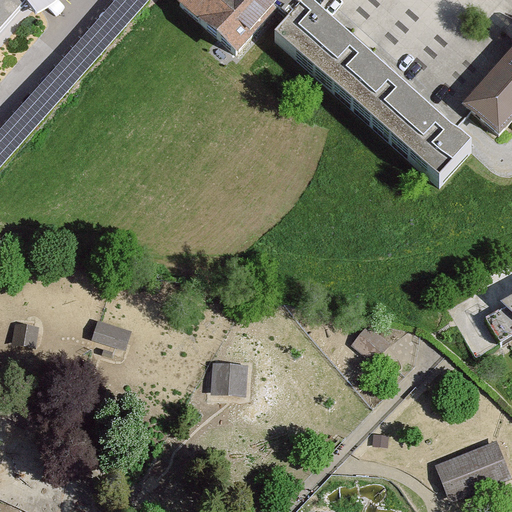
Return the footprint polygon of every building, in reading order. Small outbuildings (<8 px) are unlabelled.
[(0,0),(0,44),(28,13),(44,28),(69,0),(0,0)] [(188,0),(179,11),(244,67),(301,0),(188,0)] [(312,14),(280,49),(450,200),(481,164),(312,14)] [(511,138),(511,59),(465,112),(505,147),(511,138)] [(511,307),(503,312),(511,320),(511,307)] [(130,336),(100,326),(94,342),(125,352),(130,336)] [(38,329),(16,327),(14,349),(37,351),(38,329)] [(247,370),(215,369),(214,398),(246,399),(247,370)] [(509,478),(497,446),(436,470),(448,502),(509,478)]
